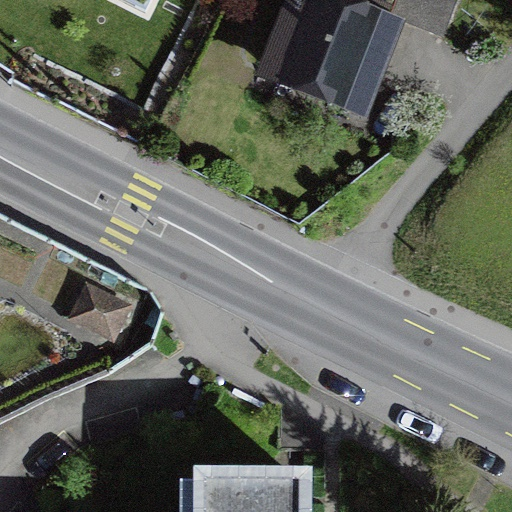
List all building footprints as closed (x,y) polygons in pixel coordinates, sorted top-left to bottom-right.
[(115,0),(145,15),(152,0),(115,0)] [(385,17),(389,19),(393,9),(411,16),(417,0),(302,0),(302,2),(297,0),(288,0),(272,44),(284,48),(274,74),(319,91),(355,105),(383,30),(380,29),(385,17)] [(455,0),(417,0),(411,16),(445,29),(455,0)] [(74,319),(110,337),(124,310),(88,291),(74,319)] [(301,511),(302,485),(203,485),(202,511),(301,511)]
